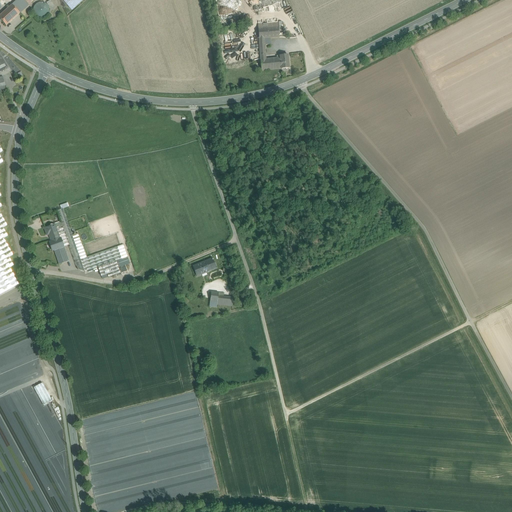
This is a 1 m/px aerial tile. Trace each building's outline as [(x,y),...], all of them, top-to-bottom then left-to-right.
[(16,0),(12,4),(20,13),(29,5),(24,0),(16,0)] [(70,0),(66,4),(72,10),(82,0),(70,0)] [(49,14),(50,10),(49,7),(47,5),(44,3),(41,2),(38,3),(35,5),(34,7),(33,11),(34,14),(36,16),(38,18),(41,19),(45,18),(47,16),(49,14)] [(12,4),(0,15),(0,18),(6,25),(20,13),(12,4)] [(278,23),(258,25),(258,29),(263,28),(264,39),(270,38),(279,38),(278,23)] [(263,28),(258,29),(261,71),(281,69),(280,58),(277,58),(266,59),(265,45),(264,39),(263,28)] [(288,55),(276,56),(277,58),(280,58),(281,69),(289,68),(288,55)] [(67,221),(63,209),(57,211),(61,222),(63,228),(69,245),(78,270),(85,272),(72,235),(67,221)] [(61,222),(46,228),(44,228),(47,235),(49,235),(52,244),(50,245),(52,251),(54,250),(64,247),(62,242),(61,243),(57,232),(60,231),(59,229),(63,228),(61,222)] [(63,228),(59,229),(60,231),(57,232),(61,243),(62,242),(64,247),(69,245),(63,228)] [(127,257),(123,245),(87,257),(78,233),(72,235),(85,272),(98,267),(116,261),(127,257)] [(64,247),(54,250),(59,264),(68,261),(64,247)] [(212,259),(201,263),(205,273),(216,268),(212,259)] [(116,261),(98,267),(101,277),(107,274),(108,277),(120,273),(116,261)] [(130,269),(131,267),(130,264),(129,262),(127,261),(124,261),(122,261),(120,262),(119,264),(118,267),(119,269),(120,271),(122,272),(124,273),(127,272),(129,271),(130,269)] [(201,263),(193,267),(197,276),(205,273),(201,263)] [(218,293),(211,292),(210,301),(217,302),(218,296),(218,293)] [(233,297),(218,296),(217,302),(217,305),(232,307),(233,297)] [(202,304),(186,303),(186,309),(202,311),(202,304)] [(246,311),(189,324),(198,362),(254,349),(246,311)] [(253,351),(211,361),(214,375),(257,365),(253,351)] [(257,366),(214,376),(217,389),(260,380),(257,366)] [(43,382),(34,387),(42,406),(52,401),(43,382)] [(29,511),(19,498),(15,499),(14,501),(10,496),(0,496),(0,511),(29,511)]
